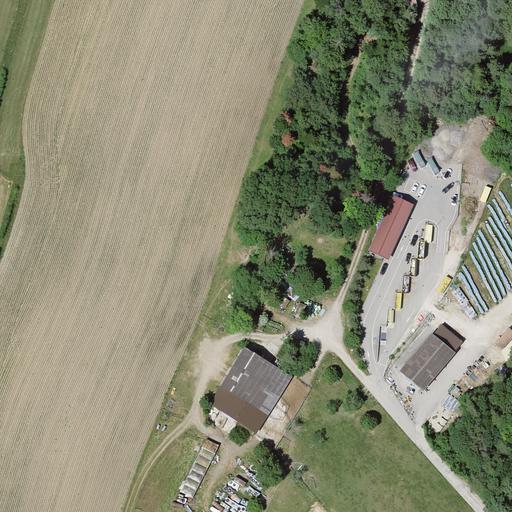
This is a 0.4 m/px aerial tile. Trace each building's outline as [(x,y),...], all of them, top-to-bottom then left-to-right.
[(400,0),(403,10),(418,6),(416,0),(400,0)] [(414,207),(397,199),(373,250),(391,258),(414,207)] [(458,346),(434,326),(403,365),(427,384),(458,346)] [(511,328),(509,326),(496,343),(504,349),(511,339),(511,328)] [(293,369),(245,342),(212,399),(260,426),(293,369)] [(466,396),(451,385),(427,417),(441,428),(466,396)] [(209,469),(217,442),(204,438),(196,465),(209,469)]
